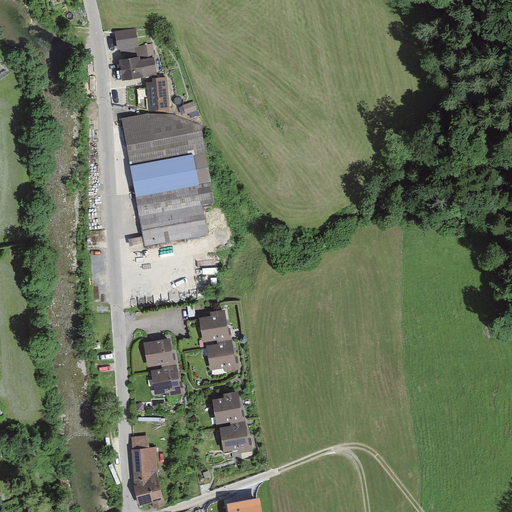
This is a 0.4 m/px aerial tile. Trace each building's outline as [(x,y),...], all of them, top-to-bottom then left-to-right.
[(137,29),(117,32),(119,45),(139,42),(137,29)] [(150,46),(136,48),(136,52),(137,57),(118,60),(122,80),(154,75),(152,58),(150,46)] [(147,110),(167,108),(164,77),(152,78),(152,81),(145,82),(146,87),(137,88),(139,109),(147,110)] [(194,123),(171,114),(158,117),(121,123),(122,124),(126,150),(129,166),(191,154),(196,184),(209,181),(204,152),(200,132),(194,123)] [(135,195),(135,196),(196,184),(191,154),(129,166),(135,195)] [(205,234),(202,213),(200,204),(213,202),(209,181),(196,184),(135,196),(138,210),(139,210),(140,215),(138,215),(144,245),(205,234)] [(211,317),(201,319),(205,339),(216,338),(217,341),(229,339),(227,330),(225,330),(222,311),(210,313),(211,317)] [(232,358),(229,339),(217,341),(218,345),(208,346),(209,351),(212,367),(224,366),(224,369),(236,367),(235,358),(232,358)] [(161,362),(162,366),(173,364),(172,355),(169,355),(167,340),(156,342),(147,343),(146,343),(149,364),(161,362)] [(173,364),(162,366),(162,370),(153,371),(157,392),(168,390),(169,394),(181,392),(179,382),(177,383),(173,364)] [(230,419),(230,423),(242,421),(241,411),(238,412),(235,393),(223,395),(224,398),(215,400),(218,421),(230,419)] [(242,421),(230,423),(231,426),(222,428),(225,449),(237,447),(238,451),(249,449),(248,439),(246,440),(242,421)] [(131,440),(134,485),(155,480),(153,456),(157,455),(157,450),(153,450),(153,447),(146,448),(145,438),(131,440)] [(155,480),(134,485),(139,503),(160,498),(155,480)] [(13,499),(15,504),(27,499),(25,494),(13,499)]
